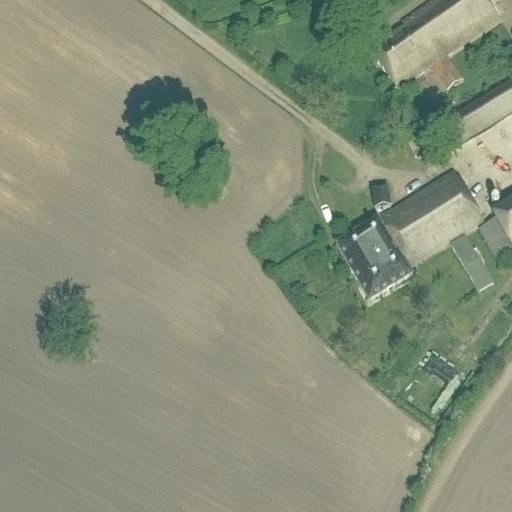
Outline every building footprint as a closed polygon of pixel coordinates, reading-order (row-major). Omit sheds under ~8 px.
[(446,60),(498,24),(481,0),(442,0),(403,28),(404,30),(370,54),(398,95),(434,73),(449,94),(463,84),(446,60)] [(511,118),(511,90),(510,88),(506,88),(435,131),(450,157),(511,118)] [(511,119),(483,140),(491,150),(511,134),(511,119)] [(414,160),(427,154),(420,141),(409,147),(414,160)] [(408,271),(484,225),(454,176),(379,222),(378,222),(335,248),(370,305),(413,279),(408,271)] [(374,212),(392,210),(389,192),(372,193),(374,212)] [(511,262),(511,205),(491,218),(494,223),(478,232),(500,269),(511,262)]
